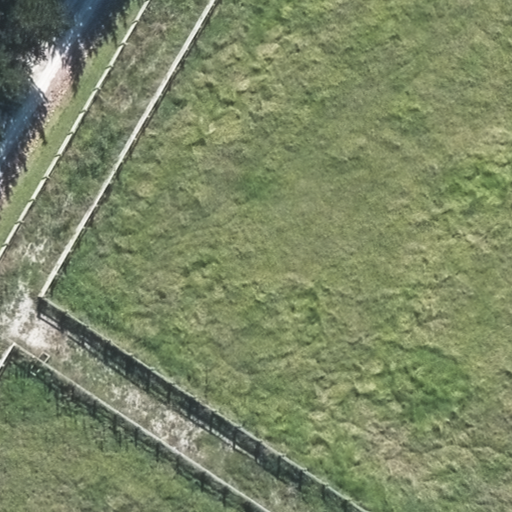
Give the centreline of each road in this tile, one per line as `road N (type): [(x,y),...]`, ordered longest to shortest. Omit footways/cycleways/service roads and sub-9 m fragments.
road 1 (unknown): [(168,0),(0,294),(0,314),(309,511)]
road 2 (unknown): [(85,0),(0,146)]
